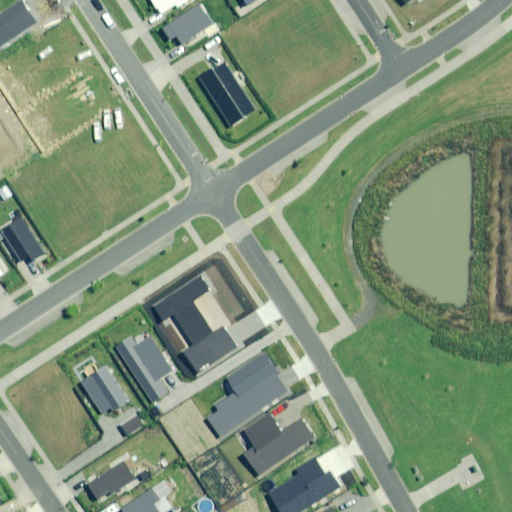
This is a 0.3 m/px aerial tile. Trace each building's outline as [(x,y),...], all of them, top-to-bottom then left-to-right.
[(22,0),(0,14),(0,45),(36,23),(22,0)] [(151,0),(160,14),(176,4),(177,6),(187,0),(151,0)] [(211,23),(200,5),(163,29),(170,40),(176,35),(181,42),(211,23)] [(223,61),(199,76),(230,124),(254,109),(223,61)] [(44,253),(21,217),(0,229),(0,231),(20,261),(24,258),(28,264),(44,253)] [(199,276),(154,307),(164,322),(174,315),(196,345),(183,354),(196,373),(236,345),(222,326),(213,332),(192,302),(209,290),(199,276)] [(130,335),(114,346),(154,401),(169,391),(159,378),(171,370),(149,339),(138,346),(130,335)] [(206,418),(218,436),(289,387),(265,353),(228,379),(237,391),(216,406),(219,409),(206,418)] [(103,367),(81,383),(103,413),(110,408),(113,412),(128,401),(103,367)] [(244,454),(258,474),(313,436),(300,417),(281,431),(270,415),(246,432),(256,446),(244,454)] [(269,495),(280,511),(299,511),(340,486),(331,473),(326,476),(315,460),(298,471),(301,474),(269,495)] [(124,463),(89,485),(99,500),(134,478),(124,463)] [(152,489),(122,510),(123,511),(158,511),(152,504),(159,500),(152,489)]
